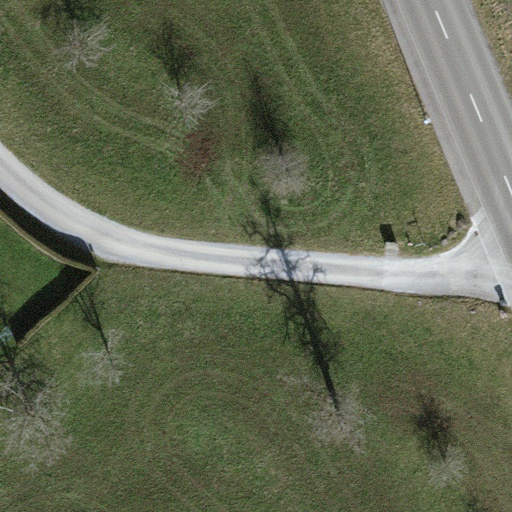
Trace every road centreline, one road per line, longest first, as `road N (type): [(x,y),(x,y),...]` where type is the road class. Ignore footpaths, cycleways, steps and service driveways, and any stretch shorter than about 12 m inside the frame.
road 1 (residential): [(511,258),(407,273),(113,247),(62,223),(0,163)]
road 2 (secondary): [(431,0),(511,194)]
